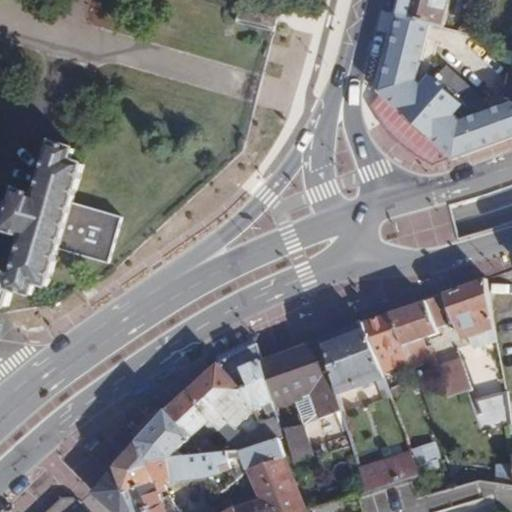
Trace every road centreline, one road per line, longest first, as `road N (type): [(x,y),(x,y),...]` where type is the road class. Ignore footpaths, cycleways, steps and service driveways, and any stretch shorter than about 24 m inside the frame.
road 1 (primary): [(0,460),(163,335),(244,294),(511,212)]
road 2 (primary): [(511,196),(236,279),(153,320),(0,436)]
road 3 (primary): [(34,449),(147,359),(226,313),(367,269)]
road 4 (primary): [(355,219),(164,293)]
road 5 (primary): [(164,293),(44,371),(0,410)]
road 6 (secondary): [(306,153),(164,293)]
road 7 (primary): [(367,269),(453,258),(511,237)]
